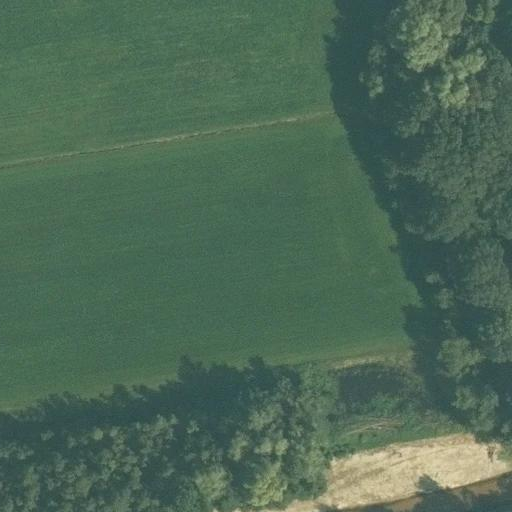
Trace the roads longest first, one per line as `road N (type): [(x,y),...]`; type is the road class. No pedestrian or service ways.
road 1 (track): [(511,402),(396,116),(396,0)]
road 2 (track): [(450,0),(503,103),(489,157),(492,217)]
